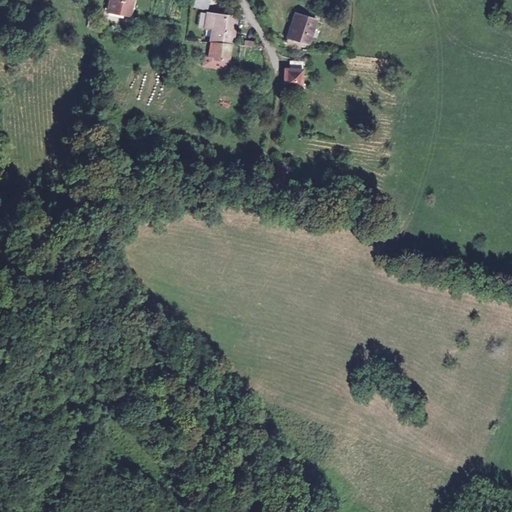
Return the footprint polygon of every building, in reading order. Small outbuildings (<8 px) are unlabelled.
[(134,0),(106,0),(104,14),(131,19),(134,0)] [(210,0),(192,0),(191,5),(209,9),(210,0)] [(318,17),(294,10),(285,38),(309,46),(318,17)] [(235,17),(202,13),(201,28),(209,29),(206,57),(230,60),(235,17)] [(290,69),(285,69),(284,90),(303,91),(304,70),(290,69)] [(286,173),(271,168),(264,192),(279,197),(286,173)]
